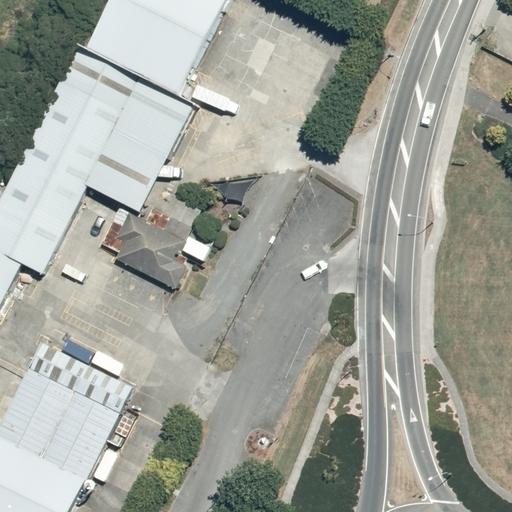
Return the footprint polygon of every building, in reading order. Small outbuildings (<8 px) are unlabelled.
[(116,0),(89,54),(180,101),(231,0),(116,0)] [(0,206),(0,254),(23,266),(43,276),(88,188),(141,216),(196,109),(180,101),(89,54),(80,50),(0,206)] [(191,241),(136,215),(134,219),(121,212),(104,248),(119,254),(121,264),(182,294),(193,270),(180,264),(191,241)] [(0,310),(23,266),(0,254),(0,310)] [(20,368),(109,413),(123,386),(33,341),(20,368)] [(20,368),(0,408),(0,511),(58,511),(109,413),(20,368)]
